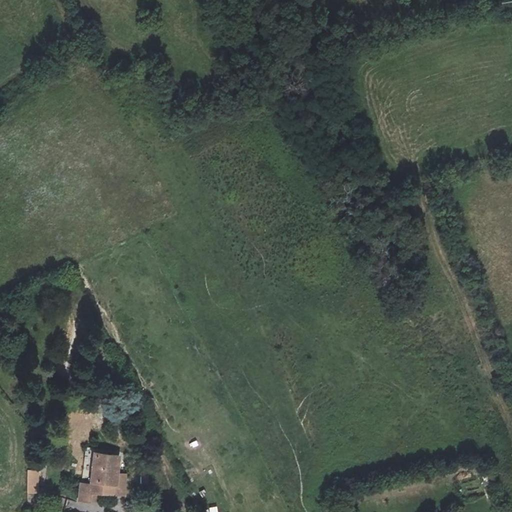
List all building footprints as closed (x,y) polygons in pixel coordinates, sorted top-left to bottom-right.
[(118,473),(120,455),(95,453),(91,483),(90,491),(102,493),(103,481),(116,483),(118,473)] [(193,466),(184,471),(191,484),(200,479),(193,466)] [(26,468),(26,490),(36,490),(35,468),(26,468)] [(125,474),(118,473),(116,483),(103,481),(102,493),(123,495),(125,474)] [(80,500),(89,501),(90,491),(91,483),(82,482),(80,500)]
